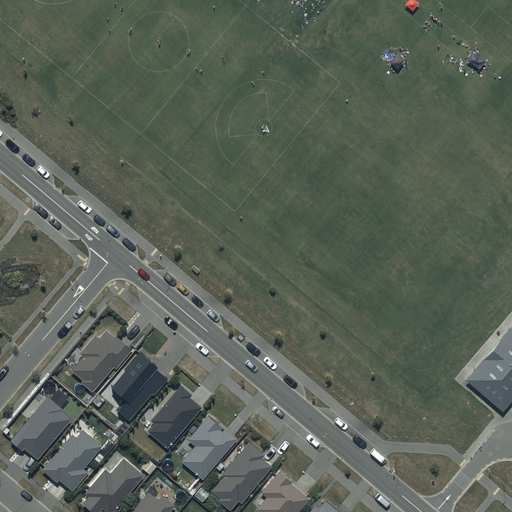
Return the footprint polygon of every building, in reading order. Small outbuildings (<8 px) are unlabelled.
[(511,320),(463,377),(501,409),(511,396),(511,320)] [(117,340),(106,331),(99,339),(95,335),(80,354),(83,357),(71,371),(82,380),(80,382),(92,392),(113,368),(115,369),(132,349),(119,338),(117,340)] [(148,358),(140,351),(125,369),(127,371),(114,387),(127,398),(117,410),(128,418),(150,391),(152,393),(165,378),(145,362),(148,358)] [(192,395),(181,386),(151,421),(154,424),(148,431),(168,448),(201,407),(190,398),(192,395)] [(73,418),(48,397),(10,441),(22,451),(24,448),(38,460),(73,418)] [(237,439),(208,416),(188,440),(195,446),(182,462),(203,480),(237,439)] [(103,446),(83,430),(76,438),(72,434),(43,471),(57,482),(59,480),(73,491),(88,472),(84,469),(103,446)] [(263,450),(248,438),(222,470),(223,472),(211,488),(219,494),(217,496),(230,506),(237,496),(241,499),(271,461),(260,453),(263,450)] [(114,511),(145,475),(123,457),(110,473),(106,469),(85,494),(89,497),(83,504),(92,511),(99,511),(102,508),(106,511),(114,511)] [(291,511),(293,511),(308,494),(290,480),(292,478),(278,467),(260,489),(266,493),(256,506),(259,508),(255,511),(288,511),(290,510),(291,511)] [(158,500),(149,492),(132,511),(170,511),(176,505),(162,494),(158,500)] [(339,511),(325,501),(319,508),(315,505),(309,511),(339,511)]
